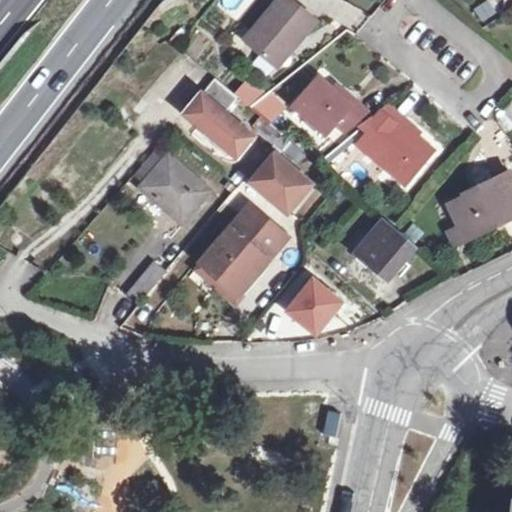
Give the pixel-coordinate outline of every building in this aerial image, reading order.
[(313,27),(318,20),(294,0),(282,0),(248,42),(280,67),(313,27)] [(486,0),(472,9),(481,24),(497,14),(487,0),(486,0)] [(352,105),(336,91),(319,76),(295,105),(327,134),(337,123),(348,132),(372,113),(362,105),(357,100),(352,105)] [(205,119),(200,125),(239,156),(256,136),(227,111),(240,96),(217,77),(191,108),(205,119)] [(340,86),(336,91),(352,105),(357,100),(340,86)] [(398,120),(403,116),(391,105),(365,126),(368,130),(358,143),(391,170),(406,184),(434,152),(414,135),(398,120)] [(205,119),(191,108),(187,113),(200,125),(205,119)] [(398,120),(414,135),(419,129),(412,123),(403,116),(398,120)] [(167,198),(190,216),(212,187),(167,149),(143,179),(167,198)] [(314,183),(276,151),(253,179),(290,211),(314,183)] [(401,190),(406,184),(391,170),(387,176),(401,190)] [(462,225),(469,240),(502,225),(501,221),(511,215),(511,171),(498,179),(483,186),(484,189),(452,204),(462,225)] [(240,292),(245,288),(289,235),(253,205),(204,261),(240,292)] [(360,227),(349,240),(360,250),(359,252),(375,265),(370,269),(385,281),(389,276),(391,278),(402,266),(418,248),(387,221),(379,228),(374,225),(371,229),(374,233),(371,236),(360,227)] [(458,245),(469,240),(462,225),(450,230),(458,245)] [(143,300),(169,270),(157,260),(132,291),(143,300)] [(251,294),(245,288),(240,292),(204,261),(198,269),(224,291),(240,305),(251,294)] [(317,278),(291,310),(319,333),(345,301),(317,278)]
